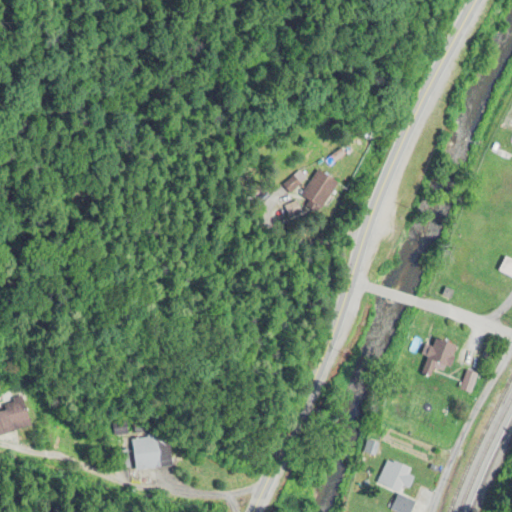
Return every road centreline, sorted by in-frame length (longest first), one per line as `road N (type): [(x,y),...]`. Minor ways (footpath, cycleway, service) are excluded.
road 1 (secondary): [(247,511),(482,0)]
road 2 (residential): [(511,341),(431,511)]
